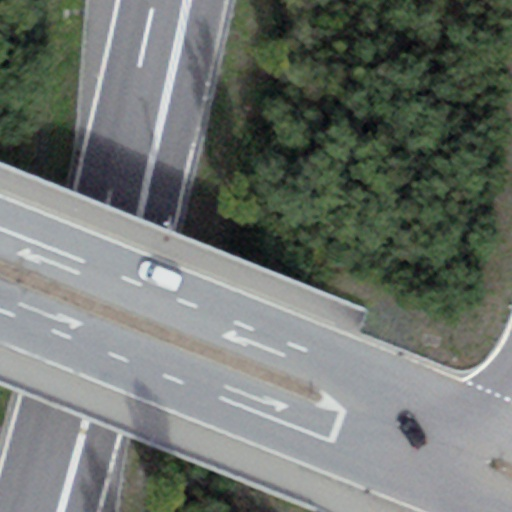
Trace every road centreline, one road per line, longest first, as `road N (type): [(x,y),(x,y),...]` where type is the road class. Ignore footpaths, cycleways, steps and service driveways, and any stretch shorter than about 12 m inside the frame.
road 1 (trunk): [(66,425),(149,222),(207,0)]
road 2 (trunk): [(153,0),(66,425)]
road 3 (primary): [(355,373),(0,230)]
road 4 (primary): [(0,313),(329,444)]
road 5 (primary): [(329,444),(454,494)]
road 6 (primary): [(472,422),(355,373)]
